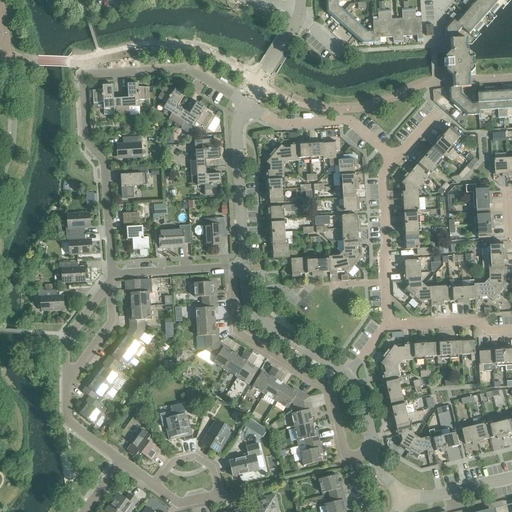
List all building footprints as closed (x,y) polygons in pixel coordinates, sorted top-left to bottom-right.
[(326,12),(335,20),(343,11),(339,6),(338,0),(334,0),(325,1),(326,12)] [(468,8),(463,13),(481,29),(484,25),(480,22),(485,16),(466,0),(463,0),(461,2),(468,8)] [(473,0),(466,0),(485,16),(490,11),(493,14),(496,11),(484,0),(475,0),(475,1),(473,0)] [(484,0),(496,11),(500,7),(496,4),(499,0),(484,0)] [(402,19),(396,19),(398,43),(403,43),(402,37),(409,36),(408,9),(401,10),(402,19)] [(414,9),(408,9),(409,36),(417,36),(417,42),(422,42),(421,18),(415,18),(414,9)] [(391,10),(384,11),(385,38),(393,37),(393,43),(398,43),(396,19),(391,19),(391,10)] [(335,20),(353,36),(362,27),(343,11),(335,20)] [(374,43),(373,43),(373,45),(379,44),(378,38),(385,38),(384,11),(378,11),(378,20),(372,21),(372,24),(373,30),(373,31),(374,43)] [(448,17),(452,20),(462,28),(469,35),(474,29),(477,32),(481,29),(463,13),(459,19),(452,13),(448,17)] [(445,41),(449,40),(458,39),(458,33),(462,28),(452,20),(444,29),(445,41)] [(362,44),(373,43),(374,43),(373,31),(367,31),(362,27),(353,36),(362,44)] [(452,82),(452,88),(452,89),(461,88),(470,87),(470,80),(470,74),(471,74),(475,70),(474,56),(470,52),(468,52),(467,39),(458,39),(449,40),(450,52),(445,58),(445,60),(443,60),(444,69),(446,69),(446,71),(452,76),(452,82)] [(128,98),(121,99),(122,114),(129,114),(129,108),(139,107),(139,101),(149,100),(148,88),(138,88),(138,84),(127,84),(128,98)] [(122,114),(121,99),(114,99),(113,85),(102,86),(102,90),(92,91),(93,98),(93,104),(103,103),(104,109),(114,109),(114,115),(122,114)] [(508,91),(501,92),(503,119),(508,118),(507,109),(511,108),(511,86),(508,86),(508,91)] [(168,120),(175,124),(183,110),(177,107),(184,95),(175,89),(173,93),(164,87),(158,98),(166,104),(163,109),(172,115),(168,120)] [(494,87),(489,88),(491,110),(497,110),(498,119),(503,119),(501,92),(494,92),(494,87)] [(449,100),(458,108),(466,99),(461,94),(461,88),(452,89),(452,88),(448,88),(449,100)] [(479,115),(478,115),(479,120),(484,120),(483,111),(491,110),(489,88),(484,88),(484,93),(477,93),(477,103),(478,103),(479,115)] [(467,116),(478,115),(479,115),(478,103),(477,103),(471,103),(466,99),(458,108),(467,116)] [(183,110),(175,124),(182,128),(185,123),(193,128),(197,122),(205,128),(212,117),(203,111),(206,108),(196,102),(189,114),(183,110)] [(444,132),(440,136),(453,148),(459,142),(457,140),(460,137),(451,128),(446,133),(444,132)] [(438,142),(434,147),(443,156),(446,152),(448,154),(453,148),(440,136),(436,140),(438,142)] [(122,138),(123,145),(118,145),(119,158),(141,157),(140,137),(122,138)] [(190,161),(190,169),(206,168),(205,161),(219,160),(219,149),(214,149),(214,139),(201,140),(202,150),(195,151),(196,161),(190,161)] [(329,166),(331,167),(336,161),(336,159),(335,141),(327,142),(327,144),(322,144),(323,157),(322,157),(323,160),(329,159),(329,166)] [(318,158),(322,157),(323,157),(322,144),(315,145),(315,142),(309,143),(310,161),(319,160),(318,158)] [(302,161),(310,161),(309,143),(303,143),(304,146),(297,146),(298,159),(302,159),(302,161)] [(298,161),(298,159),(297,146),(297,144),(290,144),(290,149),(285,149),(279,144),(272,153),(285,165),(288,162),(298,161)] [(427,151),(423,155),(437,167),(442,161),(440,159),(443,156),(434,147),(429,152),(427,151)] [(283,168),(285,165),(272,153),(265,161),(270,166),(270,171),(265,172),(266,179),(268,179),(268,178),(284,177),(283,168)] [(468,153),(465,157),(470,161),(473,157),(468,153)] [(421,161),(417,166),(427,175),(427,174),(430,171),(431,173),(437,167),(423,155),(420,159),(421,161)] [(470,162),(474,166),(478,161),(474,158),(470,162)] [(507,177),(506,159),(493,160),(494,175),(502,175),(502,177),(507,177)] [(339,174),(341,174),(354,173),(354,168),(356,168),(356,160),(338,161),(336,161),(331,167),(332,168),(338,168),(339,174)] [(411,170),(407,174),(420,186),(429,176),(427,174),(427,175),(417,166),(412,171),(411,170)] [(126,175),(120,175),(120,181),(122,199),(134,198),(133,186),(147,186),(146,174),(146,167),(131,168),(132,174),(126,175)] [(466,167),(462,172),(466,175),(470,171),(466,167)] [(206,168),(190,169),(191,176),(197,176),(197,186),(204,186),(204,196),(217,195),(217,185),(221,185),(220,174),(206,175),(206,168)] [(466,175),(462,172),(457,177),(461,180),(466,175)] [(339,178),(339,186),(357,185),(357,180),(355,180),(354,173),(341,174),(341,178),(339,178)] [(400,193),(400,199),(418,198),(418,188),(420,186),(407,174),(399,182),(404,187),(405,192),(400,193)] [(284,182),(284,177),(268,178),(268,179),(268,185),(266,185),(266,191),(282,190),(281,183),(284,182)] [(445,183),(441,187),(445,191),(449,186),(445,183)] [(342,194),(343,199),(356,198),(355,191),(358,191),(357,185),(339,186),(340,195),(342,194)] [(473,193),(473,200),(491,199),(491,194),(488,194),(488,187),(475,187),(475,185),(465,186),(466,193),(473,193)] [(445,191),(441,187),(437,192),(441,196),(445,191)] [(282,198),(282,190),(266,191),(267,197),(269,197),(270,204),(285,203),(285,197),(282,198)] [(356,198),(343,199),(343,208),(336,208),(337,213),(344,213),(344,212),(359,211),(358,198),(356,198)] [(403,205),(404,212),(417,211),(419,211),(418,198),(400,199),(401,205),(403,205)] [(476,208),(476,213),(489,212),(489,205),(491,205),(491,199),(473,200),(473,209),(476,208)] [(161,204),(153,205),(154,214),(160,214),(162,214),(161,204)] [(268,221),(271,221),(284,220),(283,211),(297,210),(296,205),(283,206),(283,207),(267,208),(268,221)] [(402,219),(402,225),(420,223),(419,215),(417,215),(417,211),(404,212),(404,219),(402,219)] [(474,218),(475,226),(492,224),(492,219),(490,219),(489,212),(476,213),(476,217),(474,218)] [(139,213),(123,214),(123,221),(123,229),(126,228),(127,240),(132,239),(133,250),(149,249),(148,235),(143,235),(142,227),(139,227),(139,220),(139,213)] [(65,228),(66,235),(84,234),(84,227),(88,227),(87,214),(67,215),(68,228),(65,228)] [(341,216),(342,229),(360,228),(360,222),(357,222),(357,215),(341,216)] [(205,236),(205,246),(221,245),(220,236),(226,236),(225,218),(214,219),(215,225),(204,226),(204,227),(197,227),(194,230),(194,234),(197,236),(205,236)] [(269,228),(269,233),(284,232),(284,225),(286,225),(286,219),(284,220),(271,221),(271,228),(269,228)] [(405,230),(405,237),(418,236),(418,232),(420,232),(420,223),(402,225),(402,230),(405,230)] [(492,224),(475,226),(475,234),(477,234),(478,238),(491,238),(490,230),(493,230),(492,224)] [(158,231),(160,249),(184,247),(183,244),(190,244),(189,226),(179,226),(179,229),(158,231)] [(342,229),(343,241),(358,240),(358,234),(360,233),(360,228),(342,229)] [(272,239),(272,246),(288,245),(287,240),(285,240),(284,232),(269,233),(269,239),(272,239)] [(84,234),(66,235),(66,242),(68,242),(69,255),(90,254),(89,241),(85,241),(84,234)] [(405,237),(403,237),(404,250),(416,249),(417,255),(429,255),(429,248),(419,249),(418,236),(405,237)] [(343,251),(341,254),(354,266),(362,257),(357,253),(356,247),(361,247),(361,240),(358,240),(343,241),(343,251)] [(487,249),(487,256),(505,255),(505,249),(503,250),(502,243),(490,243),(490,242),(480,243),(481,249),(487,249)] [(439,254),(447,253),(447,243),(438,244),(439,254)] [(288,258),(291,257),(296,252),(295,251),(288,251),(288,245),(272,246),(272,251),(270,251),(271,259),(288,258)] [(296,252),(291,257),(291,260),(292,278),(300,277),(299,275),(305,274),(304,259),(297,259),(297,253),(296,252)] [(339,257),(329,257),(330,273),(329,273),(329,275),(336,275),(336,270),(342,270),(347,274),(354,266),(341,254),(339,257)] [(482,269),(488,269),(491,269),(504,268),(503,261),(506,261),(505,255),(487,256),(481,257),(482,269)] [(324,260),(316,261),(317,276),(323,276),(323,273),(329,273),(330,273),(329,257),(324,258),(324,260)] [(309,259),(304,259),(305,274),(311,274),(312,276),(317,276),(316,261),(309,261),(309,259)] [(402,269),(403,274),(420,273),(420,260),(404,261),(405,268),(402,269)] [(61,270),(62,283),(83,281),(82,268),(77,269),(77,262),(59,263),(59,270),(61,270)] [(489,279),(486,282),(500,293),(507,285),(502,281),(502,275),(507,275),(506,268),(504,268),(491,269),(488,269),(489,279)] [(404,292),(412,299),(424,285),(421,283),(420,273),(403,274),(403,281),(408,281),(408,286),(404,292)] [(130,300),(131,307),(149,306),(149,292),(142,293),(141,280),(127,281),(128,300),(130,300)] [(201,297),(202,303),(216,302),(215,290),(213,290),(212,282),(193,283),(194,298),(201,297)] [(484,284),(474,285),(475,300),(475,301),(475,303),(482,302),(482,298),(487,297),(492,302),(500,293),(486,282),(484,284)] [(424,285),(412,299),(420,306),(425,301),(430,301),(431,306),(437,305),(436,287),(427,288),(424,285)] [(469,288),(462,288),(463,304),(468,303),(468,301),(475,301),(475,300),(474,285),(469,285),(469,288)] [(454,286),(449,287),(450,302),(457,302),(457,304),(463,304),(462,288),(454,289),(454,286)] [(449,287),(436,287),(437,305),(443,305),(443,303),(450,302),(449,287)] [(40,298),(41,311),(62,310),(61,297),(57,297),(56,290),(52,291),(48,291),(38,292),(38,298),(40,298)] [(195,309),(196,323),(215,322),(214,314),(217,314),(216,302),(202,303),(202,309),(195,309)] [(129,315),(130,328),(144,332),(143,320),(150,320),(149,306),(131,307),(131,315),(129,315)] [(204,336),(205,350),(218,342),(218,329),(215,329),(215,322),(196,323),(197,337),(204,336)] [(124,340),(119,346),(134,357),(143,346),(137,342),(144,332),(130,328),(122,339),(124,340)] [(461,340),(461,342),(462,355),(470,355),(471,361),(476,361),(476,354),(475,354),(474,339),(461,340)] [(454,340),(448,341),(449,358),(457,358),(457,356),(462,355),(461,342),(454,343),(454,340)] [(443,343),(436,344),(437,357),(441,357),(441,359),(449,358),(448,341),(443,341),(443,343)] [(213,363),(225,371),(235,355),(228,351),(230,349),(218,342),(205,350),(217,358),(213,363)] [(417,345),(411,345),(411,358),(412,358),(416,358),(416,360),(424,360),(423,342),(417,342),(417,345)] [(429,342),(423,342),(424,360),(432,359),(432,357),(437,357),(436,344),(429,344),(429,342)] [(392,345),(385,354),(400,364),(402,361),(412,361),(412,358),(411,358),(411,345),(411,343),(404,343),(404,348),(397,349),(392,345)] [(113,350),(106,360),(117,369),(120,364),(126,368),(134,357),(119,346),(115,352),(113,350)] [(498,351),(492,351),(493,371),(493,372),(498,371),(498,366),(505,366),(504,348),(498,349),(498,351)] [(492,351),(492,349),(478,350),(479,365),(478,365),(479,372),(493,371),(492,351)] [(225,371),(237,378),(251,354),(245,351),(241,358),(235,355),(225,371)] [(251,354),(237,378),(248,385),(258,369),(252,365),(256,358),(251,354)] [(382,381),(385,381),(385,380),(400,377),(397,367),(400,364),(385,354),(379,363),(384,366),(385,373),(381,374),(382,381)] [(100,372),(96,377),(111,388),(119,377),(114,373),(117,369),(106,360),(98,370),(100,372)] [(252,387),(264,395),(278,371),(273,368),(268,375),(262,371),(252,387)] [(264,395),(275,402),(285,386),(279,382),(284,374),(278,371),(264,395)] [(82,392),(89,397),(94,400),(97,395),(103,400),(111,388),(96,377),(92,383),(90,382),(82,392)] [(384,388),(385,393),(400,390),(399,382),(401,382),(400,377),(385,380),(385,381),(386,387),(384,388)] [(291,403),(296,406),(309,397),(293,387),(291,389),(285,386),(275,402),(287,409),(291,403)] [(198,389),(191,390),(194,403),(206,400),(204,392),(199,394),(198,389)] [(389,398),(391,405),(406,401),(404,396),(402,397),(400,390),(385,393),(387,399),(389,398)] [(97,395),(94,400),(99,404),(103,400),(97,395)] [(89,397),(82,407),(84,409),(79,415),(95,426),(103,414),(97,410),(101,405),(99,404),(94,400),(89,397)] [(291,414),(294,428),(312,424),(311,416),(313,416),(309,397),(296,406),(298,413),(291,414)] [(213,399),(207,411),(213,414),(219,403),(213,399)] [(390,412),(391,418),(406,414),(404,407),(407,406),(406,401),(391,405),(392,412),(390,412)] [(169,441),(183,438),(184,442),(187,441),(193,440),(188,418),(186,418),(184,412),(174,414),(174,418),(173,418),(174,421),(166,423),(168,431),(166,432),(169,441)] [(395,423),(396,429),(412,426),(410,421),(408,421),(406,414),(391,418),(393,423),(395,423)] [(506,421),(499,423),(502,438),(508,437),(507,435),(511,433),(511,424),(510,418),(505,419),(506,421)] [(203,443),(217,451),(230,431),(216,422),(203,443)] [(491,422),(486,424),(490,439),(496,437),(497,440),(502,438),(499,423),(491,425),(491,422)] [(304,440),(305,445),(319,442),(317,430),(314,431),(312,424),(294,428),(297,441),(304,440)] [(486,424),(474,426),(478,444),(483,443),(483,441),(490,439),(486,424)] [(398,447),(408,453),(417,437),(414,435),(412,426),(396,429),(394,430),(396,437),(400,436),(402,441),(398,447)] [(478,444),(474,426),(461,429),(465,445),(472,443),(472,446),(478,444)] [(127,451),(142,462),(145,457),(151,462),(160,450),(147,441),(150,436),(142,430),(127,451)] [(430,437),(433,452),(434,452),(440,450),(441,453),(446,451),(443,436),(442,436),(441,431),(434,432),(433,430),(429,431),(430,437)] [(450,435),(443,436),(446,451),(452,450),(451,448),(458,446),(455,431),(449,432),(450,435)] [(417,437),(408,453),(417,459),(421,453),(426,451),(427,456),(434,454),(434,452),(433,452),(430,437),(420,439),(417,437)] [(319,442),(305,445),(307,451),(300,452),(303,466),(321,462),(320,455),(322,454),(319,442)] [(233,477),(239,475),(259,471),(256,457),(260,456),(257,444),(246,446),(248,456),(229,461),(233,477)] [(328,492),(330,497),(344,494),(341,482),(338,483),(336,475),(318,480),(322,493),(328,492)] [(105,511),(128,511),(137,501),(129,494),(125,500),(117,494),(105,511)] [(324,505),(326,511),(345,511),(344,507),(346,506),(344,494),(330,497),(331,503),(324,505)] [(253,501),(255,511),(278,511),(274,496),(253,501)]
